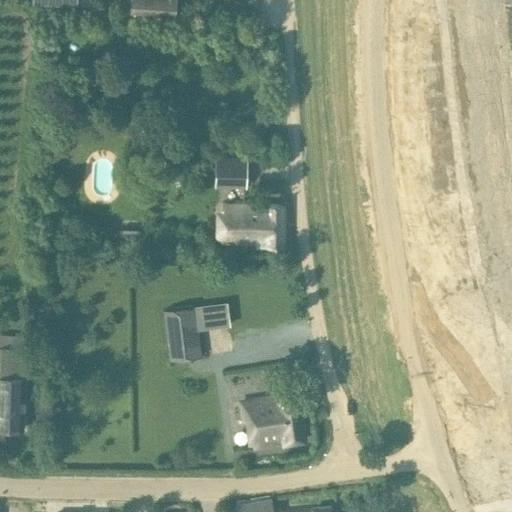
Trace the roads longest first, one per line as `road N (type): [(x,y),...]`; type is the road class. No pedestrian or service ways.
road 1 (residential): [(328,460),(300,278),(281,0)]
road 2 (unclassified): [(449,442),(386,126),(380,0)]
road 3 (unclassified): [(0,477),(173,487),(328,460)]
road 4 (unclassified): [(328,460),(449,442)]
